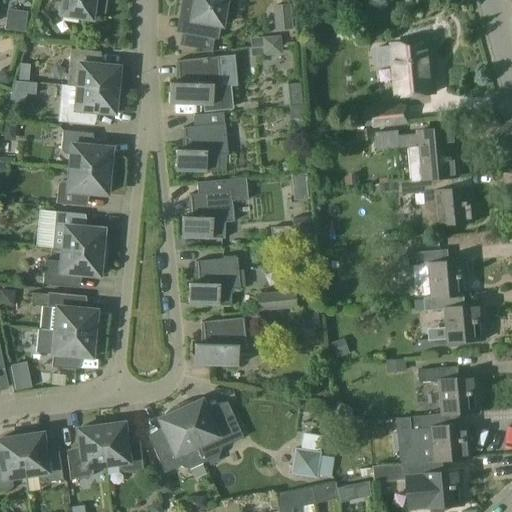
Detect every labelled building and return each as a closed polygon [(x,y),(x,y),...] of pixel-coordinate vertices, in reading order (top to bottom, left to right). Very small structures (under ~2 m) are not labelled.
[(61,16),(92,20),(93,13),(105,14),(106,0),(51,0),(51,2),(62,3),(61,16)] [(203,37),(214,39),(218,40),(220,27),(221,27),(222,22),(226,23),(229,9),(225,8),(226,0),(182,0),(180,11),(185,12),(181,34),(203,37)] [(272,6),(274,31),(292,30),(290,4),(272,6)] [(23,30),(26,11),(6,8),(3,26),(23,30)] [(281,36),(249,36),(249,54),(281,54),(281,36)] [(201,50),(212,52),(214,39),(203,37),(201,50)] [(431,42),(431,41),(391,44),(392,48),(375,49),(375,51),(373,52),(374,65),(376,65),(377,67),(393,65),(396,97),(435,93),(434,75),(429,75),(426,42),(431,42)] [(67,87),(122,92),(122,83),(120,75),(118,75),(119,68),(96,65),(94,63),(95,52),(71,50),(67,87)] [(203,105),(203,113),(233,110),(231,85),(221,86),(218,57),(177,61),(179,84),(170,84),(169,104),(203,105)] [(28,81),(29,65),(19,64),(18,80),(28,81)] [(14,82),(11,93),(12,93),(25,94),(26,94),(34,95),(36,84),(14,82)] [(299,84),(287,85),(289,105),(301,104),(299,84)] [(65,86),(63,110),(65,111),(64,123),(88,126),(89,115),(92,113),(114,115),(115,107),(117,108),(120,100),(122,92),(67,87),(65,86)] [(365,111),(366,129),(409,126),(407,108),(365,111)] [(175,171),(224,173),(225,156),(227,155),(224,124),(223,113),(195,116),(196,127),(184,128),(186,151),(176,151),(175,171)] [(399,132),(379,133),(381,151),(411,149),(414,182),(423,182),(447,180),(460,179),(457,145),(456,130),(418,133),(418,136),(399,137),(399,132)] [(70,155),(69,169),(114,173),(114,164),(112,156),(110,156),(111,149),(89,147),(86,144),(87,133),(63,131),(61,151),(64,155),(70,155)] [(56,204),(81,207),(82,196),(84,194),(107,196),(107,189),(109,189),(113,181),(114,173),(69,169),(68,182),(62,181),(58,185),(56,204)] [(182,238),(224,240),(225,223),(234,223),(232,202),(246,200),(245,179),(196,183),(197,194),(190,195),(192,218),(182,218),(182,238)] [(423,182),(414,182),(414,194),(425,193),(426,205),(421,205),(423,227),(475,223),(472,189),(448,191),(447,180),(423,182)] [(382,185),(371,186),(372,194),(380,194),(380,195),(398,194),(397,184),(382,185)] [(35,246),(51,247),(52,210),(36,209),(35,246)] [(52,249),(62,250),(107,254),(107,246),(105,238),(103,237),(104,230),(81,228),(79,225),(80,215),(55,212),(52,249)] [(279,228),(270,229),(272,242),(291,239),(294,239),(293,226),(286,227),(279,228)] [(43,285),(73,288),(74,277),(77,275),(99,277),(100,270),(102,270),(105,262),(107,254),(62,250),(61,262),(45,260),(43,285)] [(457,298),(470,297),(467,262),(442,264),(440,251),(408,254),(409,267),(429,265),(432,298),(425,298),(425,300),(432,299),(433,300),(457,298)] [(189,305),(231,306),(232,290),(241,289),(237,258),(197,262),(199,284),(189,284),(189,305)] [(256,295),(258,312),(296,308),(295,291),(256,295)] [(39,330),(94,335),(96,312),(85,310),(82,307),(83,297),(48,293),(46,308),(41,308),(39,330)] [(445,310),(448,344),(486,341),(483,307),(458,309),(457,298),(433,300),(432,299),(425,300),(425,301),(415,301),(416,312),(445,310)] [(194,366),(237,367),(238,351),(246,350),(243,319),(203,323),(205,345),(195,345),(194,366)] [(38,330),(36,353),(53,355),(52,368),(77,370),(77,360),(80,358),(92,359),(94,335),(39,330),(38,330)] [(12,388),(29,387),(27,362),(11,363),(12,388)] [(442,416),(443,416),(479,413),(476,378),(451,380),(450,367),(419,370),(420,383),(439,381),(442,416)] [(178,405),(204,464),(219,457),(222,448),(243,439),(232,414),(214,423),(211,421),(202,401),(195,404),(194,402),(186,403),(178,405)] [(154,450),(165,474),(180,467),(189,470),(204,464),(178,405),(171,410),(164,415),(165,417),(159,420),(168,441),(166,444),(154,450)] [(442,416),(411,418),(412,430),(416,429),(419,464),(435,462),(435,464),(472,461),(469,426),(444,428),(443,416),(442,416)] [(67,456),(70,481),(90,478),(93,474),(92,468),(105,467),(100,421),(92,423),(84,427),(85,429),(77,430),(80,452),(78,455),(67,456)] [(100,421),(105,467),(119,465),(119,471),(124,474),(143,471),(140,447),(130,449),(127,446),(124,424),(117,425),(116,423),(108,421),(100,421)] [(0,492),(10,491),(13,487),(12,479),(25,477),(18,432),(10,434),(3,438),(3,440),(0,440),(0,492)] [(18,432),(25,477),(38,475),(39,481),(43,484),(63,481),(59,457),(49,459),(46,456),(42,434),(35,435),(35,433),(27,432),(18,432)] [(288,476),(316,480),(321,454),(293,449),(288,476)] [(430,511),(446,511),(448,511),(447,509),(464,507),(461,472),(436,475),(435,464),(435,462),(404,465),(405,478),(407,477),(410,511),(430,510),(430,511)] [(367,482),(338,489),(339,499),(341,508),(365,503),(363,493),(370,491),(367,482)] [(335,483),(314,487),(315,504),(339,499),(338,489),(336,490),(335,483)] [(279,511),(278,511),(291,511),(292,509),(315,504),(314,487),(277,495),(278,511),(279,511)]
